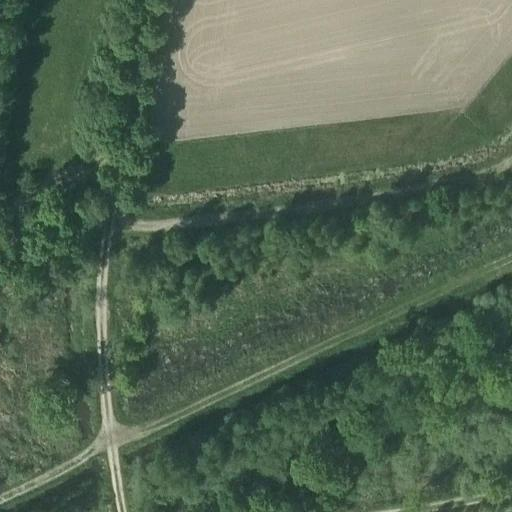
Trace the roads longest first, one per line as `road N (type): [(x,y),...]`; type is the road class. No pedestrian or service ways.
road 1 (track): [(144,0),(99,266),(104,438),(118,511)]
road 2 (track): [(104,438),(137,433),(511,257)]
road 3 (track): [(108,222),(142,230),(476,178),(511,159)]
road 4 (track): [(0,199),(96,163),(120,165)]
road 5 (track): [(104,438),(78,463),(0,497)]
